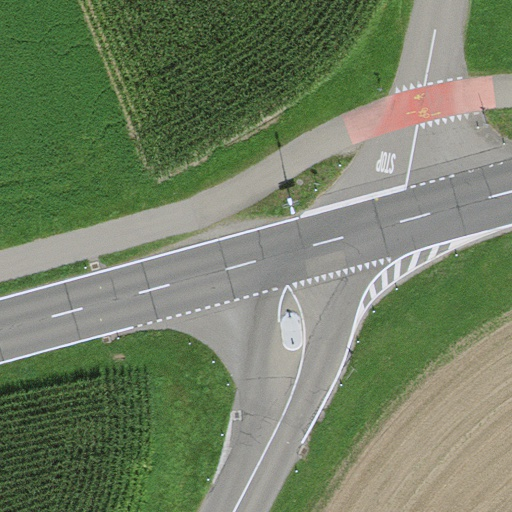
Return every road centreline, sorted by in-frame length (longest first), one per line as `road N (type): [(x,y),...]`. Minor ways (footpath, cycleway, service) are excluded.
road 1 (secondary): [(0,332),(282,256)]
road 2 (tertiary): [(236,511),(286,415),(296,351),(282,256)]
road 3 (unclassified): [(416,218),(409,187),(444,0)]
road 4 (secondary): [(282,256),(416,218)]
